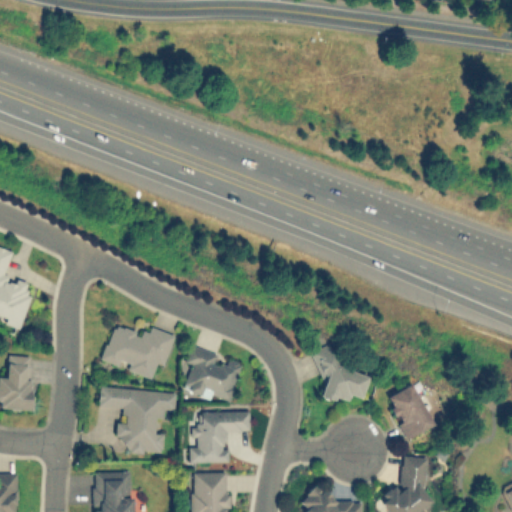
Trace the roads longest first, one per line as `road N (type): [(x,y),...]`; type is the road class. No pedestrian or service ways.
road 1 (motorway): [(480,252),(0,66)]
road 2 (motorway): [(0,101),(463,281)]
road 3 (tertiary): [(82,0),(280,6),(511,38)]
road 4 (residential): [(281,379),(242,333),(0,221)]
road 5 (residential): [(79,257),(63,306),(54,511)]
road 6 (residential): [(259,511),(276,446),(281,379)]
